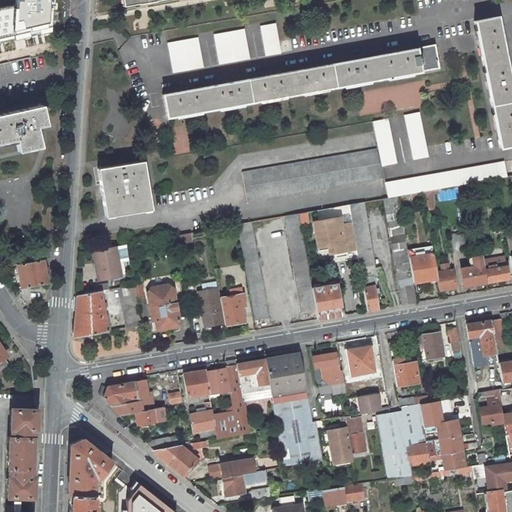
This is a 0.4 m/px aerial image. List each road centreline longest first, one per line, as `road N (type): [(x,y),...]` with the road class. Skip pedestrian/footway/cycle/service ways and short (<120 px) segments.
road 1 (residential): [(56,372),(511,299)]
road 2 (unclassified): [(83,0),(58,334)]
road 3 (tertiary): [(54,399),(202,511)]
